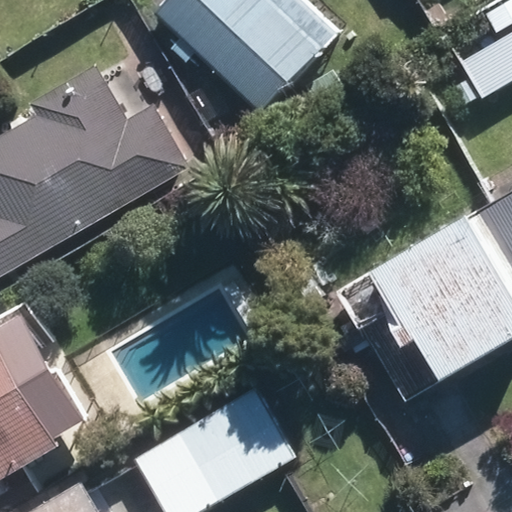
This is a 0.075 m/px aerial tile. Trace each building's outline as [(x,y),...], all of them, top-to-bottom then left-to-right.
[(265,0),(138,0),(129,9),(230,113),(305,40),(265,0)] [(85,10),(33,42),(63,96),(76,88),(123,60),(85,10)] [(0,258),(159,167),(122,99),(91,118),(76,88),(0,134),(0,258)] [(511,176),(452,211),(511,316),(511,176)] [(511,316),(452,211),(353,272),(415,384),(511,323),(511,316)] [(0,460),(43,436),(0,359),(0,460)] [(154,428),(101,455),(130,511),(177,511),(194,504),(154,428)] [(76,511),(61,484),(12,511),(76,511)]
